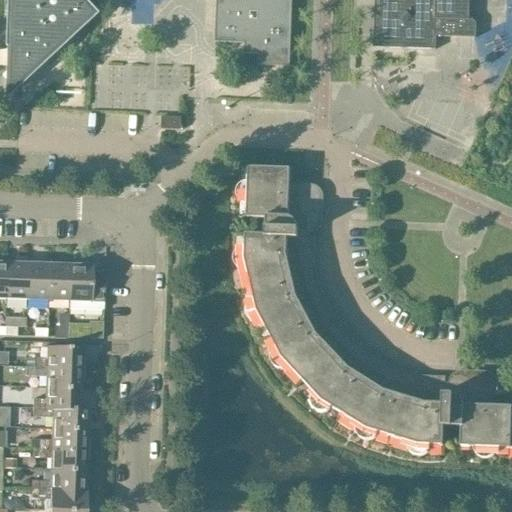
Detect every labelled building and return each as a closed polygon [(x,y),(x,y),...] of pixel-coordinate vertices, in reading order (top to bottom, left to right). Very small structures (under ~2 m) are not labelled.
[(8,0),(7,47),(10,47),(9,71),(2,77),(15,90),(48,59),(57,60),(57,51),(89,21),(90,20),(90,7),(90,6),(83,0),(8,0)] [(216,0),(214,43),(245,44),(245,53),(243,53),(243,54),(257,55),(257,64),(256,66),(289,67),(291,0),(216,0)] [(374,0),(373,48),(435,50),(435,37),(457,38),(475,38),(476,24),(466,14),(466,0),(374,0)] [(180,130),(180,118),(161,118),(161,130),(180,130)] [(289,184),(290,169),(248,168),(246,218),(266,218),(265,236),(245,235),(245,259),(257,312),(282,359),(322,402),(367,430),(418,445),(443,446),(443,426),(461,427),(460,447),(511,449),(511,448),(511,406),(497,406),(497,388),(497,382),(495,377),(491,373),(485,372),(463,371),(462,384),(445,383),(445,377),(422,376),(398,369),(368,351),(335,316),(319,285),(314,262),(314,238),(308,237),(309,220),(322,220),(323,198),(321,193),(318,188),(313,185),(308,185),(289,184)] [(26,300),(27,264),(6,264),(5,299),(26,300)] [(47,301),(48,265),(27,264),(26,300),(47,301)] [(69,302),(70,266),(48,265),(47,301),(69,302)] [(69,302),(68,309),(102,311),(104,279),(92,278),(92,266),(70,266),(69,302)] [(54,327),(54,338),(66,339),(67,327),(54,327)] [(4,336),(16,336),(16,328),(4,328),(4,336)] [(46,337),(46,329),(34,329),(34,337),(46,337)] [(77,339),(89,339),(89,331),(77,331),(77,339)] [(25,368),(83,370),(83,359),(81,359),(82,348),(43,347),(43,348),(47,348),(47,358),(34,358),(34,367),(25,367),(25,368)] [(82,380),(83,370),(25,368),(24,376),(54,376),(54,389),(80,390),(80,380),(82,380)] [(80,409),(80,390),(54,389),(53,400),(33,400),(33,409),(80,410),(80,409)] [(87,409),(80,409),(80,410),(33,409),(32,417),(52,417),(52,430),(86,431),(87,409)] [(86,441),(86,431),(52,430),(51,441),(30,440),(30,449),(38,449),(38,450),(88,451),(88,441),(86,441)] [(87,462),(88,451),(38,450),(38,458),(50,458),(50,470),(85,472),(85,462),(87,462)] [(15,468),(15,460),(3,460),(3,468),(15,468)] [(84,491),(85,472),(50,470),(50,482),(30,481),(30,490),(84,492),(84,491)] [(84,511),(85,491),(84,491),(84,492),(30,490),(37,490),(36,499),(49,499),(49,511),(73,511),(84,511)]
